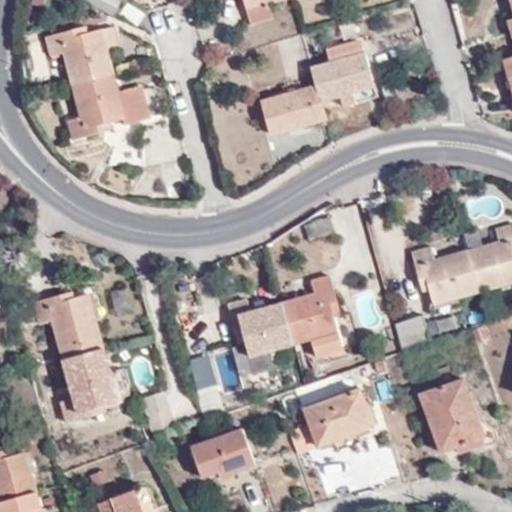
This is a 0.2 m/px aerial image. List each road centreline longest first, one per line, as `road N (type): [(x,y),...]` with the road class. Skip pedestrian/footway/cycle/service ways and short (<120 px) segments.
road 1 (tertiary): [(225,230),(173,235),(107,222),(59,193),(0,131)]
road 2 (tertiary): [(463,142),(415,142),(364,155),(225,230)]
road 3 (unclassified): [(163,30),(225,230)]
road 4 (unknown): [(139,228),(183,414)]
road 5 (unknown): [(364,155),(402,314)]
road 6 (unclassified): [(430,0),(465,121),(463,142)]
road 7 (residential): [(361,511),(422,499),(476,503),(491,511)]
